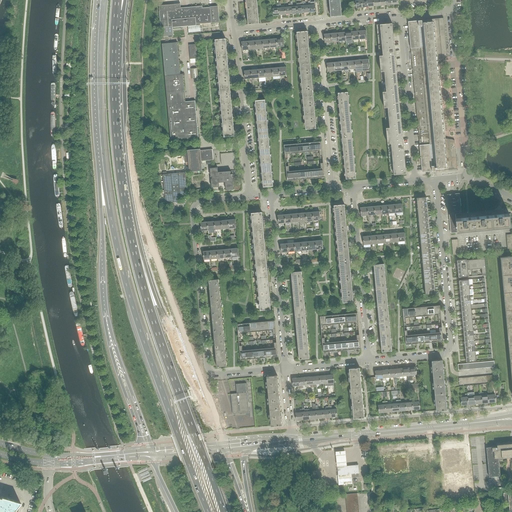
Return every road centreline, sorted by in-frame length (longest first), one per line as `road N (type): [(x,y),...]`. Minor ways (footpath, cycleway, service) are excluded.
road 1 (trunk): [(103,171),(129,297),(207,511)]
road 2 (trunk): [(220,511),(130,233)]
road 3 (trunk): [(103,171),(105,313),(139,424)]
road 4 (residential): [(368,360),(449,349),(435,180)]
road 5 (trunk): [(130,233),(115,105),(117,0)]
road 6 (trunk): [(224,446),(130,233)]
road 7 (residential): [(218,375),(206,367),(193,209),(249,197)]
road 8 (secondary): [(292,440),(495,420)]
road 9 (residential): [(270,195),(284,368)]
road 10 (residential): [(368,360),(352,188)]
road 11 (trunk): [(104,0),(103,171)]
road 12 (residential): [(466,177),(449,10)]
road 13 (residential): [(249,197),(233,30)]
road 14 (residential): [(414,182),(399,15)]
road 15 (residential): [(333,189),(316,23)]
